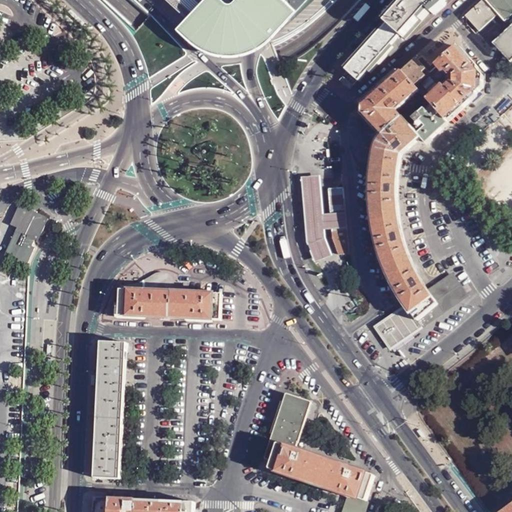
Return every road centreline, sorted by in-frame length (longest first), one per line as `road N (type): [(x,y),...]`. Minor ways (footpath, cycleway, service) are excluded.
road 1 (primary): [(115,0),(172,48),(235,66),(300,47),(351,0)]
road 2 (residential): [(344,113),(359,254),(378,305),(336,343)]
road 3 (residential): [(433,175),(426,160),(507,82),(451,16)]
road 4 (secondary): [(145,133),(104,193),(80,248),(63,327)]
road 5 (residential): [(272,338),(82,328)]
road 6 (residential): [(276,330),(294,343),(389,474)]
road 7 (secondary): [(336,343),(288,275),(266,178)]
road 8 (secondary): [(261,120),(143,0)]
road 9 (secondary): [(82,328),(92,290),(115,253),(191,215)]
road 10 (residential): [(215,491),(272,338)]
road 11 (secondary): [(63,327),(56,485)]
road 12 (secondary): [(76,485),(82,328)]
road 13 (secondary): [(81,0),(132,65),(145,133)]
road 14 (residential): [(380,401),(490,306)]
road 15 (residential): [(451,16),(344,113)]
road 16 (residential): [(433,175),(490,306)]
road 17 (residential): [(76,485),(215,491)]
road 18 (secondary): [(261,120),(222,96),(194,96),(159,111),(145,133)]
road 19 (secondary): [(463,511),(380,401)]
road 20 (tertiary): [(261,120),(248,56),(280,0)]
road 21 (secondary): [(203,217),(261,270),(290,312)]
